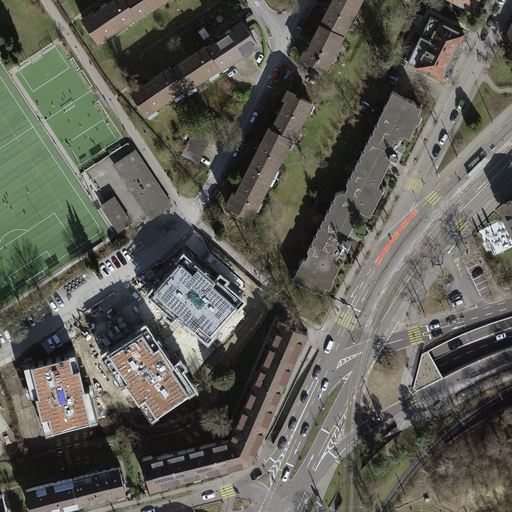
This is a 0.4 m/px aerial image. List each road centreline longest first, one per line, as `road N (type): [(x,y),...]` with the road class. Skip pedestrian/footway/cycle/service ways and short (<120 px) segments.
road 1 (residential): [(0,353),(167,240),(190,216),(215,182),(282,41)]
road 2 (primary): [(511,323),(430,357),(252,477),(142,511)]
road 3 (primary): [(210,511),(299,467),(436,368),(511,335)]
road 4 (residential): [(508,0),(389,244)]
road 5 (primary): [(306,479),(384,414),(511,356)]
road 6 (primary): [(324,369),(280,456),(263,473),(217,496),(154,511)]
road 7 (primary): [(370,350),(423,264),(511,174)]
road 8 (primary): [(511,121),(389,244)]
road 9 (primary): [(511,307),(370,350)]
road 10 (primary): [(306,479),(370,350)]
road 11 (primary): [(389,244),(324,369)]
